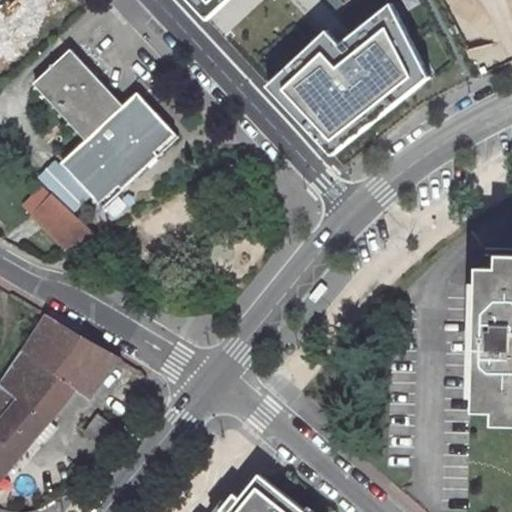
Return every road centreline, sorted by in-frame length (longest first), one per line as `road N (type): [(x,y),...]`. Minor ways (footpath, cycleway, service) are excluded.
road 1 (residential): [(154,0),(352,212)]
road 2 (residential): [(0,265),(214,380)]
road 3 (secondary): [(352,212),(214,380)]
road 4 (residential): [(214,380),(373,511)]
road 5 (secondary): [(511,105),(443,140),(352,212)]
road 6 (secondary): [(214,380),(107,511)]
